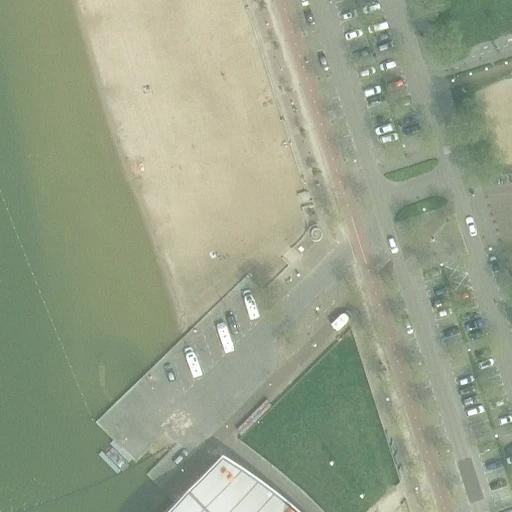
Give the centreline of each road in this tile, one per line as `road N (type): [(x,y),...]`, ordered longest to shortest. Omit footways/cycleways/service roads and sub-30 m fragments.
road 1 (residential): [(381,210),(478,511)]
road 2 (residential): [(314,0),(381,210)]
road 3 (residential): [(452,182),(392,0)]
road 4 (residential): [(511,363),(452,182)]
